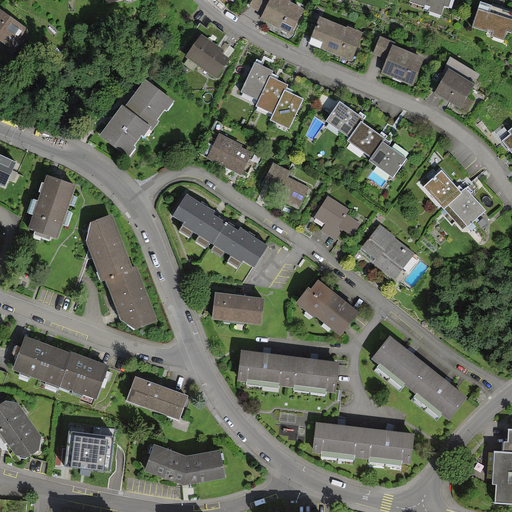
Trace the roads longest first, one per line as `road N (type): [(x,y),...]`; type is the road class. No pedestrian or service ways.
road 1 (residential): [(135,203),(175,172),(204,174),(504,396)]
road 2 (residential): [(202,0),(272,46),(458,131),(511,189)]
road 3 (residential): [(0,471),(123,504),(177,509),(214,508),(277,488),(297,473)]
road 4 (residential): [(199,354),(179,359),(0,297)]
road 5 (residential): [(199,354),(135,203)]
road 6 (residential): [(135,203),(84,161),(0,121)]
road 7 (residential): [(297,473),(222,399),(199,354)]
road 8 (residential): [(504,396),(461,437),(420,510)]
road 9 (residential): [(420,510),(297,473)]
